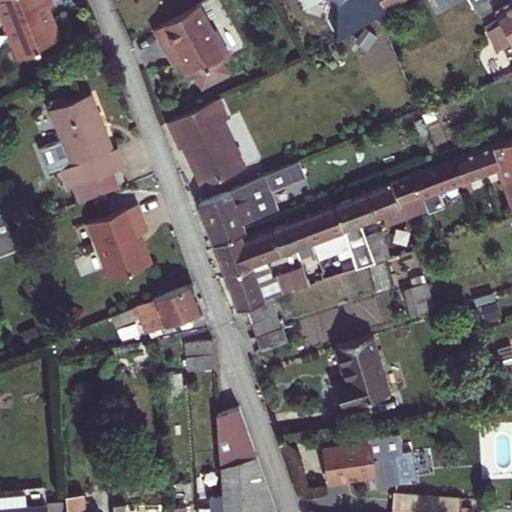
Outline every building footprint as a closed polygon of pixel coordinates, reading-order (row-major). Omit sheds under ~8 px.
[(0,0),(0,9),(19,58),(40,49),(39,45),(60,36),(51,16),(49,16),(46,7),(53,4),(51,0),(0,0)] [(399,0),(348,0),(324,15),(338,37),(379,12),(399,0)] [(511,2),(495,12),(500,23),(487,30),(497,49),(509,43),(511,40),(511,2)] [(198,4),(154,28),(168,53),(175,49),(181,60),(190,76),(194,74),(202,88),(230,72),(222,58),(230,54),(216,28),(213,30),(198,4)] [(168,53),(174,64),(181,60),(175,49),(168,53)] [(112,147),(90,91),(49,108),(71,164),(61,167),(68,186),(124,165),(116,146),(112,147)] [(218,97),(168,120),(180,147),(187,143),(195,161),(191,163),(201,185),(244,165),(223,119),(228,117),(218,97)] [(511,135),(491,143),(500,166),(511,202),(511,135)] [(486,171),(500,166),(491,143),(457,156),(465,179),(486,171)] [(457,156),(411,174),(420,195),(422,195),(427,207),(429,211),(445,205),(438,189),(460,180),(464,190),(469,188),(465,179),(457,156)] [(299,160),(305,175),(313,172),(307,157),(299,160)] [(230,189),(199,202),(214,243),(240,233),(246,231),(245,228),(242,221),(277,207),(270,189),(305,175),(299,160),(299,159),(229,189),(230,189)] [(465,179),(469,188),(489,181),(486,171),(465,179)] [(411,174),(373,189),(382,210),(387,222),(427,207),(422,195),(420,195),(411,174)] [(373,189),(334,204),(342,227),(348,243),(351,253),(355,268),(375,261),(363,227),(360,219),(382,210),(373,189)] [(88,221),(110,277),(150,262),(139,232),(147,229),(136,202),(88,221)] [(302,216),(311,239),(315,249),(317,255),(348,243),(342,227),(334,204),(302,216)] [(0,251),(16,245),(10,230),(2,209),(0,209),(0,251)] [(272,228),(280,251),(294,246),(311,239),(302,216),(272,228)] [(216,246),(226,275),(252,265),(251,262),(265,257),(280,251),(272,228),(243,240),(241,236),(240,233),(214,243),(216,246)] [(375,261),(389,256),(379,229),(366,234),(375,261)] [(307,253),(313,268),(321,265),(317,255),(315,249),(311,239),(294,246),(298,256),(307,253)] [(330,260),(332,267),(335,275),(346,271),(355,268),(351,253),(330,260)] [(252,265),(254,272),(268,267),(265,257),(251,262),(252,265)] [(226,275),(237,308),(245,305),(271,297),(282,293),(276,275),(272,276),(268,267),(254,272),(252,265),(226,275)] [(302,265),(287,270),(294,289),(324,279),(321,270),(306,275),(302,265)] [(321,270),(324,279),(335,275),(332,267),(323,270),(321,270)] [(287,270),(276,275),(282,293),(294,289),(287,270)] [(434,308),(426,281),(411,285),(419,313),(434,308)] [(191,283),(111,314),(115,325),(138,316),(144,332),(202,309),(191,283)] [(412,316),(419,314),(419,313),(411,285),(404,288),(412,316)] [(245,305),(250,321),(276,312),(271,297),(245,305)] [(251,323),(254,333),(280,325),(277,314),(251,323)] [(254,333),(255,336),(281,327),(280,325),(254,333)] [(255,336),(260,349),(286,340),(281,327),(255,336)] [(370,334),(335,345),(346,380),(334,384),(341,407),(388,393),(370,334)] [(185,341),(187,355),(214,351),(212,338),(185,341)] [(216,365),(214,351),(187,355),(189,369),(216,365)] [(276,511),(239,405),(217,413),(223,494),(223,511),(276,511)] [(488,441),(489,473),(511,472),(511,424),(491,425),(492,441),(488,441)] [(368,440),(324,447),(329,481),(372,474),(374,484),(399,481),(395,452),(403,451),(400,431),(367,435),(368,440)] [(0,511),(67,511),(66,500),(26,504),(24,491),(0,493),(0,511)] [(430,511),(432,494),(393,491),(391,511),(430,511)] [(85,511),(84,492),(66,494),(66,500),(67,511),(85,511)] [(223,511),(223,494),(209,495),(210,505),(197,506),(197,511),(223,511)] [(113,504),(113,511),(124,511),(124,503),(113,504)] [(186,511),(186,503),(174,504),(174,511),(186,511)]
